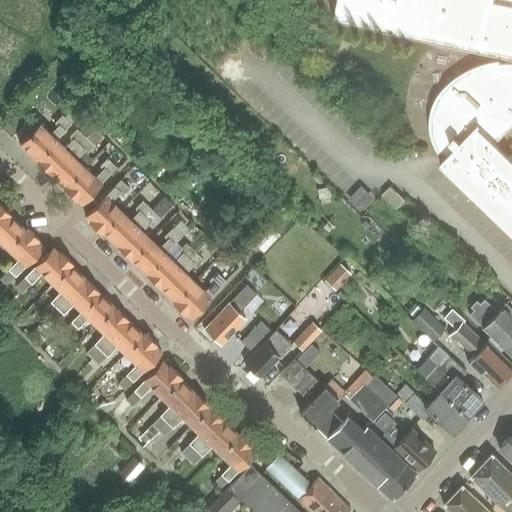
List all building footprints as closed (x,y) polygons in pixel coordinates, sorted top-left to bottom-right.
[(511,154),(508,157),(493,142),(498,117),(511,120),(511,0),(337,0),(333,20),(511,59),(511,63),(509,63),(506,63),(498,64),(493,65),(487,66),(482,68),(475,70),(471,72),(466,75),(462,77),(458,80),(453,84),(450,87),(447,90),(443,94),(441,97),(439,100),(437,103),(436,107),(435,109),(434,114),(433,116),(433,119),(433,121),(433,124),(433,128),(433,131),(434,134),(434,136),(435,140),(436,142),(438,145),(440,149),(441,151),(442,153),(445,151),(449,155),(440,164),(511,233),(511,154)] [(36,161),(63,132),(71,125),(62,116),(54,124),(57,127),(49,135),(41,127),(21,147),(36,161)] [(49,174),(85,138),(76,130),(69,138),(63,132),(36,161),(49,174)] [(65,189),(85,169),(75,160),(83,152),(86,155),(94,147),(85,138),(49,174),(64,188),(65,189)] [(81,204),(115,169),(116,168),(107,159),(99,167),(102,170),(94,178),(85,169),(65,189),(64,188),(63,190),(75,201),(77,200),(81,204)] [(120,180),(85,217),(90,221),(88,222),(99,233),(120,211),(111,202),(119,194),(122,197),(129,189),(120,180)] [(391,187),(382,195),(397,209),(405,201),(391,187)] [(120,211),(99,233),(101,234),(102,233),(116,246),(151,210),(142,201),(135,209),(138,212),(130,220),(120,211)] [(0,227),(11,216),(0,205),(0,227)] [(151,210),(116,246),(130,260),(150,240),(141,231),(149,223),(153,226),(160,219),(151,210)] [(11,216),(0,227),(0,241),(9,250),(28,230),(26,228),(25,229),(11,216)] [(428,224),(420,233),(435,248),(444,239),(428,224)] [(9,270),(0,279),(7,285),(43,247),(37,241),(38,240),(28,230),(9,250),(18,259),(8,270),(9,270)] [(150,240),(130,260),(145,274),(165,254),(180,238),(171,230),(164,237),(167,240),(159,249),(150,240)] [(165,254),(145,274),(160,288),(195,252),(186,243),(178,251),(181,254),(173,262),(165,254)] [(60,252),(59,253),(53,248),(16,286),(23,292),(31,283),(41,273),(51,282),(70,262),(60,252)] [(195,252),(160,288),(174,302),(172,303),(174,305),(195,283),(185,274),(193,265),(196,268),(204,261),(195,252)] [(220,255),(212,263),(217,267),(224,268),(228,263),(220,255)] [(51,302),(42,311),(48,317),(85,279),(71,265),(72,264),(70,262),(51,282),(61,291),(50,302),(51,302)] [(340,264),(324,280),(335,291),(351,274),(340,264)] [(357,271),(353,276),(362,285),(367,279),(357,271)] [(195,283),(174,305),(185,315),(186,314),(190,318),(225,282),(216,273),(209,281),(212,284),(204,292),(195,283)] [(238,312),(262,287),(253,278),(204,330),(220,345),(245,319),(238,312)] [(85,279),(48,317),(54,323),(63,314),(73,304),(81,311),(99,292),(85,279)] [(71,322),(63,331),(69,337),(78,328),(88,318),(96,326),(114,307),(99,292),(81,311),(71,322)] [(511,356),(511,310),(505,303),(496,313),(493,310),(494,310),(483,300),(479,304),(476,301),(470,307),(473,310),(469,315),(483,327),(484,326),(492,334),(487,339),(501,351),(503,348),(511,356)] [(413,303),(405,311),(412,318),(420,309),(413,303)] [(92,359),(128,321),(114,307),(96,326),(104,333),(94,344),(86,353),(92,359)] [(412,318),(411,319),(432,339),(443,327),(422,307),(420,309),(412,318)] [(451,309),(443,318),(455,329),(461,322),(462,323),(465,321),(451,309)] [(128,321),(92,359),(98,364),(106,356),(107,356),(117,346),(126,355),(145,335),(144,333),(143,334),(128,321)] [(260,322),(240,342),(250,352),(270,331),(260,322)] [(293,342),(303,351),(322,332),(312,322),(293,342)] [(496,386),(511,368),(511,365),(487,341),(484,344),(462,323),(461,322),(455,329),(448,336),(455,343),(458,341),(473,356),(467,362),(478,372),(481,372),(496,386)] [(260,378),(291,345),(275,330),(244,363),(260,378)] [(126,375),(118,383),(124,390),(161,352),(155,346),(156,345),(145,335),(126,355),(136,364),(126,374),(126,375)] [(467,417),(482,400),(459,380),(466,372),(438,347),(428,357),(438,366),(426,380),(439,392),(467,417)] [(286,381),(301,366),(294,359),(279,374),(286,381)] [(126,400),(132,405),(140,397),(151,386),(160,396),(179,376),(169,366),(168,367),(162,362),(126,400)] [(294,388),(301,381),(309,373),(301,366),(286,381),(294,388)] [(301,395),(316,380),(309,373),(301,381),(294,388),(301,395)] [(396,395),(373,373),(364,383),(386,405),(396,395)] [(152,425),(140,437),(145,443),(194,392),(180,379),(182,378),(179,376),(160,396),(170,405),(160,415),(160,416),(151,424),(152,425)] [(309,403),(324,387),(316,380),(301,395),(309,403)] [(331,380),(324,387),(338,400),(338,401),(345,394),(331,380)] [(386,405),(363,383),(348,398),(372,421),(386,405)] [(314,426),(338,400),(324,387),(309,403),(300,413),(314,426)] [(146,444),(142,447),(152,458),(169,442),(164,437),(172,428),(173,428),(183,417),(191,425),(209,406),(194,392),(145,443),(146,444)] [(452,434),(467,417),(439,392),(427,406),(413,394),(404,403),(422,420),(429,413),(452,434)] [(189,444),(181,453),(187,458),(223,420),(209,406),(191,425),(199,433),(189,444)] [(326,437),(342,420),(334,413),(318,430),(326,437)] [(418,471),(435,452),(420,438),(419,436),(411,428),(403,436),(392,425),(394,423),(384,414),(375,423),(385,432),(383,435),(394,446),(393,447),(418,471)] [(326,437),(342,452),(362,430),(346,415),(342,420),(326,437)] [(223,420),(187,458),(193,464),(201,456),(202,456),(212,445),(221,455),(241,435),(239,433),(238,434),(223,420)] [(342,452),(358,467),(382,441),(365,426),(362,430),(342,452)] [(511,434),(497,449),(511,462),(511,434)] [(250,446),(251,445),(241,435),(221,455),(231,464),(221,474),(221,475),(213,483),(219,489),(256,452),(250,446)] [(358,467),(375,483),(399,457),(382,441),(358,467)] [(349,511),(351,511),(317,478),(311,484),(278,454),(265,468),(290,492),(291,491),(298,499),(298,500),(310,511),(349,511)] [(469,478),(501,511),(511,511),(511,480),(491,456),(469,478)] [(392,499),(416,473),(399,457),(375,483),(392,499)] [(133,458),(118,473),(130,484),(144,468),(133,458)] [(299,511),(250,465),(227,488),(252,511),(299,511)] [(484,511),(460,488),(443,507),(447,511),(484,511)] [(205,511),(232,511),(242,502),(228,489),(205,511)]
